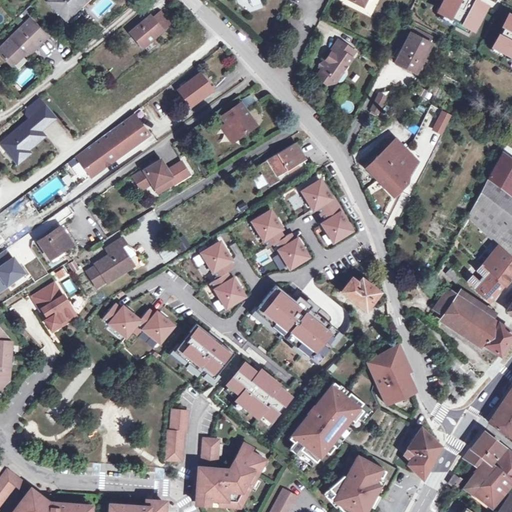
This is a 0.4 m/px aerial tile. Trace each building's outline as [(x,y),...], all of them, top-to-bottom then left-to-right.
[(48,0),(48,1),(65,19),(84,0),(48,0)] [(445,0),(440,12),(476,31),(489,6),(479,1),(479,0),(445,0)] [(150,15),(131,32),(143,46),(170,24),(160,12),(153,18),(150,15)] [(511,16),(495,47),(511,55),(511,16)] [(29,19),(0,47),(0,53),(11,65),(23,54),(26,56),(35,47),(46,37),(29,19)] [(414,29),(412,34),(428,42),(430,37),(414,29)] [(412,34),(410,33),(395,62),(414,71),(421,57),(422,57),(429,43),(428,42),(412,34)] [(353,50),(338,39),(322,63),(324,65),(316,77),(327,84),(331,83),(333,80),(340,70),(343,72),(352,58),(349,56),(353,50)] [(273,44),(268,41),(265,47),(270,50),(273,44)] [(336,82),(343,72),(340,70),(333,80),(336,82)] [(211,89),(199,73),(178,89),(188,104),(201,94),(202,96),(211,89)] [(190,105),(202,96),(201,94),(188,104),(190,105)] [(386,97),(378,94),(370,109),(378,113),(386,97)] [(255,124),(240,102),(221,116),(225,122),(236,138),(255,124)] [(44,106),(35,114),(45,126),(54,118),(44,106)] [(435,111),(428,109),(415,141),(424,145),(431,128),(428,127),(435,111)] [(442,110),(440,115),(448,119),(450,115),(442,110)] [(133,113),(76,156),(91,176),(105,166),(103,164),(107,160),(109,163),(148,134),(137,120),(133,113)] [(35,114),(29,119),(39,130),(45,126),(35,114)] [(440,115),(433,129),(441,133),(448,119),(440,115)] [(39,130),(29,119),(0,143),(12,157),(24,147),(26,150),(43,136),(39,130)] [(231,141),(236,138),(225,122),(220,126),(231,141)] [(402,151),(393,141),(366,167),(378,179),(393,195),(406,182),(405,181),(414,164),(402,151)] [(304,160),(294,143),(267,159),(257,165),(269,184),(278,179),(277,176),(287,170),(288,172),(298,166),(297,164),(304,160)] [(511,148),(508,146),(505,144),(500,152),(511,160),(511,148)] [(24,147),(12,157),(17,163),(29,153),(26,150),(24,147)] [(511,160),(500,152),(487,178),(507,194),(511,184),(511,160)] [(174,183),(189,174),(181,161),(167,170),(160,160),(133,176),(141,189),(151,182),(157,192),(173,182),(174,183)] [(320,214),(336,205),(331,196),(330,197),(319,179),(301,191),(312,209),(315,207),(320,214)] [(511,238),(511,236),(511,230),(485,210),(498,193),(511,203),(511,199),(486,179),(467,217),(504,251),(511,258),(511,238)] [(243,196),(238,188),(226,196),(231,204),(243,196)] [(511,203),(498,193),(485,210),(511,230),(511,236),(511,238),(511,203)] [(336,205),(320,214),(324,221),(321,223),(332,241),(350,230),(339,212),(340,211),(336,205)] [(270,211),(251,222),(266,247),(273,243),(282,238),(278,231),(281,229),(270,211)] [(72,244),(60,226),(38,240),(48,256),(62,247),(64,250),(72,244)] [(273,243),(289,268),(307,257),(296,238),(293,240),(289,234),(282,238),(273,243)] [(182,235),(175,239),(181,250),(189,245),(182,235)] [(125,244),(121,238),(105,248),(108,253),(94,262),(96,264),(86,270),(93,280),(95,279),(99,285),(105,280),(106,282),(132,265),(127,258),(135,252),(131,246),(125,244)] [(211,271),(215,279),(225,273),(231,269),(227,262),(230,260),(218,242),(200,253),(211,271)] [(176,254),(169,243),(158,251),(165,262),(176,254)] [(511,273),(511,258),(504,251),(500,255),(503,257),(490,273),(503,284),(511,273)] [(482,283),(490,273),(481,264),(464,280),(470,286),(476,278),(482,283)] [(58,281),(69,276),(65,267),(55,272),(58,281)] [(225,308),(243,296),(232,278),(229,280),(225,273),(215,279),(209,283),(225,308)] [(490,299),(503,284),(490,273),(482,283),(476,278),(470,286),(487,302),(490,299)] [(69,295),(77,291),(70,278),(62,282),(69,295)] [(365,310),(379,292),(361,278),(357,283),(351,278),(340,291),(365,310)] [(434,280),(432,278),(426,284),(429,288),(432,290),(437,284),(434,280)] [(54,281),(31,296),(40,310),(42,309),(48,317),(46,319),(45,319),(51,328),(76,313),(64,294),(63,295),(54,281)] [(332,348),(342,334),(328,323),(327,324),(308,309),(311,306),(297,295),(292,303),(286,298),(288,296),(274,285),(253,311),(271,325),(270,326),(293,346),(294,344),(302,350),(301,352),(308,357),(313,352),(320,357),(329,346),(332,348)] [(434,307),(444,313),(457,295),(447,288),(434,307)] [(461,293),(459,297),(465,301),(468,297),(461,293)] [(459,297),(457,295),(444,313),(443,316),(500,354),(511,335),(511,332),(476,308),(479,304),(469,296),(468,297),(465,301),(459,297)] [(111,320),(121,307),(117,304),(107,317),(111,320)] [(139,318),(123,305),(121,307),(111,320),(109,322),(125,335),(139,318)] [(143,329),(155,313),(149,308),(137,324),(143,329)] [(40,310),(46,319),(48,317),(42,309),(40,310)] [(178,325),(157,310),(155,313),(143,329),(141,331),(162,347),(178,325)] [(77,315),(76,313),(51,328),(53,330),(77,315)] [(207,333),(195,323),(188,332),(189,333),(174,351),(184,360),(184,361),(200,374),(202,372),(211,379),(233,354),(219,343),(214,350),(209,345),(213,340),(206,334),(207,333)] [(0,385),(8,379),(10,354),(9,354),(10,340),(0,328),(0,385)] [(214,350),(219,343),(207,333),(206,334),(213,340),(209,345),(214,350)] [(413,392),(398,343),(366,361),(385,404),(413,392)] [(320,357),(313,352),(308,357),(315,363),(320,357)] [(251,369),(244,363),(226,385),(239,395),(235,401),(257,418),(260,413),(270,421),(290,396),(277,386),(276,387),(271,383),(273,380),(260,370),(256,375),(250,370),(251,369)] [(338,386),(333,382),(314,406),(313,406),(307,413),(308,413),(289,438),(294,442),(294,443),(297,439),(303,444),(299,449),(316,462),(324,451),(328,454),(334,446),(335,445),(331,442),(345,424),(350,418),(353,421),(357,417),(362,410),(359,407),(362,402),(349,392),(345,396),(343,395),(336,389),(339,386),(338,386)] [(343,395),(347,390),(339,384),(338,386),(339,386),(336,389),(343,395)] [(511,434),(511,388),(488,423),(510,438),(511,434)] [(370,409),(362,402),(359,407),(362,410),(357,417),(361,421),(370,409)] [(165,459),(177,460),(177,453),(181,453),(182,432),(185,432),(186,410),(172,409),(170,430),(167,430),(165,459)] [(350,428),(345,424),(331,442),(335,445),(334,446),(336,447),(350,428)] [(422,478),(439,446),(420,427),(419,430),(415,427),(409,437),(412,439),(403,453),(411,460),(410,461),(414,470),(422,478)] [(479,468),(464,488),(472,494),(494,466),(492,465),(490,463),(503,447),(483,432),(464,456),(470,461),(475,454),(484,461),(479,468)] [(196,481),(194,498),(208,499),(218,500),(240,501),(257,474),(252,471),(255,466),(258,465),(261,459),(248,451),(250,448),(242,443),(227,469),(214,468),(216,439),(202,438),(199,467),(197,467),(196,481)] [(294,442),(289,448),(312,466),(316,462),(299,449),(303,444),(297,439),(294,443),(294,442)] [(511,454),(506,450),(495,465),(511,479),(511,454)] [(475,454),(470,461),(479,468),(484,461),(475,454)] [(340,478),(328,488),(334,494),(330,497),(337,505),(342,510),(345,511),(364,511),(379,485),(374,481),(377,475),(381,477),(381,476),(385,470),(357,455),(345,476),(342,480),(340,478)] [(264,461),(261,459),(258,465),(255,466),(252,471),(257,474),(264,461)] [(494,466),(472,494),(491,508),(507,488),(511,482),(511,479),(495,465),(494,466)] [(18,478),(6,469),(1,476),(0,477),(0,501),(13,484),(18,478)] [(458,478),(452,474),(450,478),(446,483),(452,487),(458,478)] [(379,485),(381,486),(385,478),(381,476),(381,477),(377,475),(374,481),(379,485)] [(30,487),(18,478),(13,484),(25,494),(30,487)] [(462,481),(458,478),(452,487),(455,490),(462,481)] [(42,497),(30,487),(25,494),(10,511),(87,511),(85,511),(86,504),(65,503),(64,507),(54,506),(54,507),(46,506),(49,502),(42,497)] [(335,507),(337,505),(330,497),(334,494),(328,488),(323,493),(335,507)] [(286,511),(295,495),(282,489),(269,511),(286,511)] [(377,493),(375,492),(368,506),(370,507),(377,493)] [(511,511),(511,495),(509,494),(497,511),(511,511)] [(108,509),(107,511),(163,511),(164,504),(161,501),(158,500),(145,499),(144,505),(111,504),(111,509),(108,509)]
